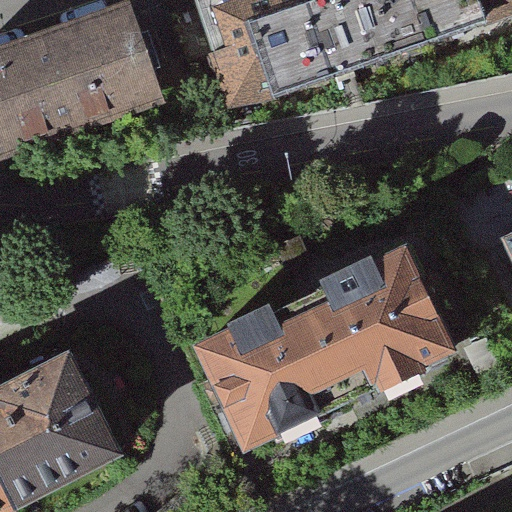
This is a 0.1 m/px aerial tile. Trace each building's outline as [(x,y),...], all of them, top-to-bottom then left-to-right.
[(0,143),(66,121),(160,88),(156,76),(129,0),(111,0),(0,38),(0,143)] [(302,0),(209,0),(195,5),(213,56),(230,105),(327,71),(302,0)] [(411,0),(302,0),(327,71),(379,54),(424,38),(411,0)] [(511,0),(411,0),(424,38),(511,7),(511,0)] [(349,394),(446,349),(401,253),(304,298),(349,394)] [(251,440),(349,394),(304,298),(206,344),(251,440)] [(0,482),(13,507),(114,457),(67,363),(0,396),(0,482)] [(0,511),(2,511),(13,507),(0,482),(0,511)]
